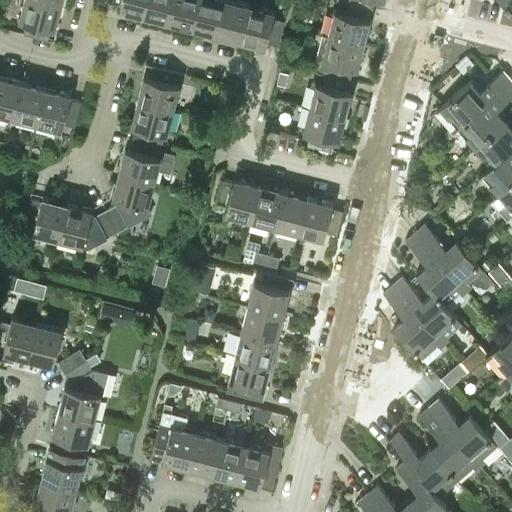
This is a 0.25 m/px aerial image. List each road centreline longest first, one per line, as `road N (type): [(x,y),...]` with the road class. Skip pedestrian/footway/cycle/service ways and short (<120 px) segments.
road 1 (residential): [(121,32),(258,71),(235,154),(374,192)]
road 2 (tertiary): [(374,192),(350,281),(330,315),(329,375),(318,407)]
road 3 (tertiary): [(420,11),(401,42),(403,75),(374,192)]
road 4 (residential): [(0,502),(32,383),(0,373)]
road 5 (residential): [(149,511),(158,478),(275,511)]
road 6 (residential): [(81,178),(121,32)]
